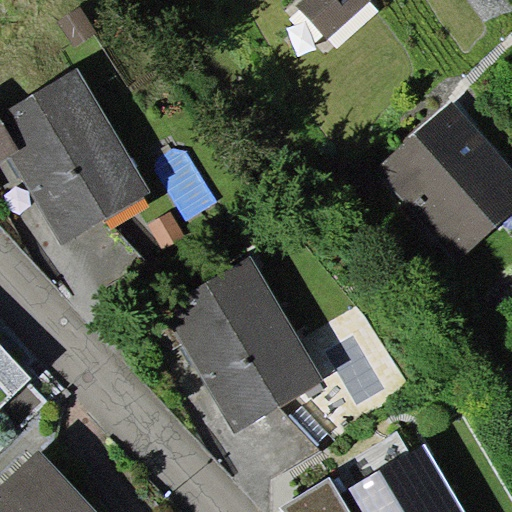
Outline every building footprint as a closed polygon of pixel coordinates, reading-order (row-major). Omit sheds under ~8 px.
[(302,0),(297,5),(327,39),(371,0),(302,0)] [(151,190),(77,67),(0,112),(0,116),(20,150),(9,157),(61,244),(151,190)] [(511,168),(454,102),(378,167),(459,261),(511,214),(511,168)] [(20,150),(0,116),(0,162),(9,157),(20,150)] [(187,237),(171,211),(148,225),(164,251),(187,237)] [(252,255),(161,308),(235,433),(325,380),(252,255)] [(465,511),(425,444),(341,494),(351,511),(465,511)] [(98,511),(39,449),(0,485),(0,511),(98,511)] [(351,511),(341,494),(331,477),(279,505),(285,511),(351,511)]
